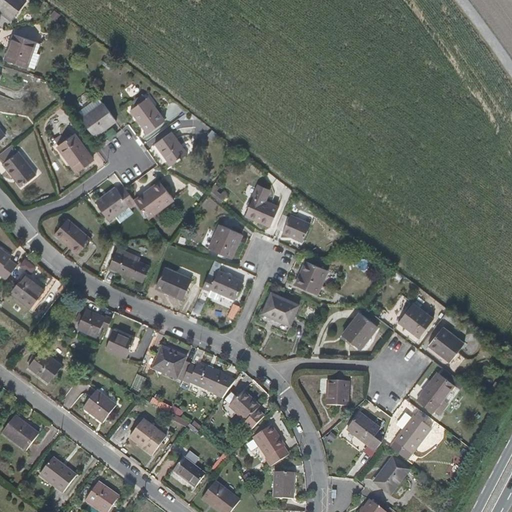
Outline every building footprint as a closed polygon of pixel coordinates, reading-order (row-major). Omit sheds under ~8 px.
[(27,1),(25,0),(0,0),(0,10),(4,13),(2,15),(12,22),(27,1)] [(28,68),(36,43),(16,35),(6,60),(28,68)] [(138,106),(149,98),(145,93),(134,101),(138,106)] [(165,121),(149,98),(138,106),(130,111),(148,133),(165,121)] [(95,137),(117,121),(103,103),(81,119),(95,137)] [(188,153),(172,132),(156,144),(172,166),(188,153)] [(92,162),(74,135),(58,147),(78,173),(92,162)] [(36,175),(12,146),(0,155),(0,159),(22,187),(36,175)] [(144,194),(135,201),(137,203),(149,221),(175,202),(161,182),(152,189),(154,191),(146,197),(144,194)] [(135,201),(126,189),(125,187),(119,192),(116,189),(96,203),(109,220),(129,205),(131,208),(137,203),(135,201)] [(152,189),(144,194),(146,197),(154,191),(152,189)] [(279,207),(254,196),(246,216),(270,227),(279,207)] [(311,224),(284,212),(277,229),(283,231),(283,233),(303,242),(311,224)] [(90,240),(68,220),(55,235),(78,254),(90,240)] [(231,258),(242,235),(220,225),(209,249),(231,258)] [(0,274),(7,280),(17,266),(9,260),(11,257),(0,248),(0,274)] [(139,259),(117,249),(110,268),(143,282),(149,267),(138,262),(139,259)] [(328,270),(307,261),(296,285),(317,294),(328,270)] [(192,281),(164,268),(156,288),(183,300),(192,281)] [(209,274),(203,289),(209,292),(210,290),(235,301),(244,282),(219,271),(216,277),(209,274)] [(31,309),(44,291),(25,276),(11,294),(31,309)] [(61,297),(61,278),(52,278),(52,297),(61,297)] [(273,314),(271,317),(290,325),(299,305),(272,294),(265,311),(273,314)] [(433,319),(414,304),(399,323),(419,338),(433,319)] [(101,329),(108,332),(113,318),(107,315),(105,319),(86,310),(78,329),(98,337),(101,329)] [(377,327),(361,313),(343,335),(360,349),(377,327)] [(464,344),(443,328),(429,346),(450,362),(464,344)] [(135,339),(114,331),(106,350),(126,359),(135,339)] [(187,358),(162,346),(152,369),(177,379),(187,358)] [(61,367),(41,351),(29,367),(50,383),(61,367)] [(214,395),(223,399),(235,383),(222,377),(223,375),(198,364),(197,366),(191,364),(184,381),(190,384),(191,383),(215,393),(214,395)] [(455,386),(438,372),(417,400),(434,413),(455,386)] [(348,406),(349,382),(328,381),(326,405),(348,406)] [(116,405),(97,391),(83,409),(103,423),(116,405)] [(257,410),(260,407),(243,391),(237,398),(230,392),(224,401),(223,402),(223,403),(223,404),(222,404),(222,405),(222,406),(222,407),(222,408),(223,409),(223,410),(224,411),(225,412),(231,418),(236,413),(246,421),(243,424),(250,431),(264,417),(257,410)] [(376,451),(382,443),(386,433),(360,414),(347,430),(376,451)] [(39,434),(15,416),(2,433),(26,451),(39,434)] [(431,429),(414,416),(395,441),(412,455),(431,429)] [(162,443),(166,437),(144,420),(130,438),(153,455),(162,443)] [(266,459),(271,467),(289,455),(284,447),(285,446),(272,426),(254,438),(266,458),(266,459)] [(206,474),(184,457),(174,471),(195,488),(206,474)] [(63,494),(77,475),(54,458),(40,476),(63,494)] [(383,478),(378,484),(390,493),(408,470),(393,458),(380,475),(383,478)] [(293,499),(294,473),(275,472),(274,498),(293,499)] [(218,511),(231,511),(240,500),(216,481),(202,500),(218,511)] [(108,511),(119,497),(99,483),(86,501),(103,511),(108,511)] [(385,511),(371,501),(362,511),(385,511)]
